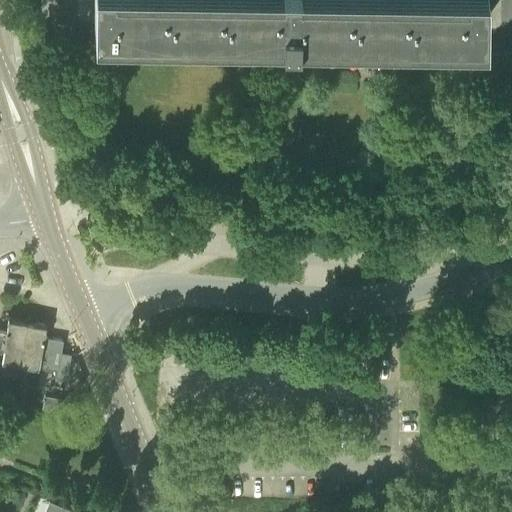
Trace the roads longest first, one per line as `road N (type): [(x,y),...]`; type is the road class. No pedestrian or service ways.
road 1 (residential): [(66,0),(65,20),(85,35),(492,41),(511,25)]
road 2 (residential): [(164,511),(81,312)]
road 3 (residential): [(315,297),(399,296),(511,255)]
road 4 (residential): [(148,286),(315,297)]
road 5 (residential): [(46,219),(0,65)]
road 6 (residential): [(442,245),(318,250)]
